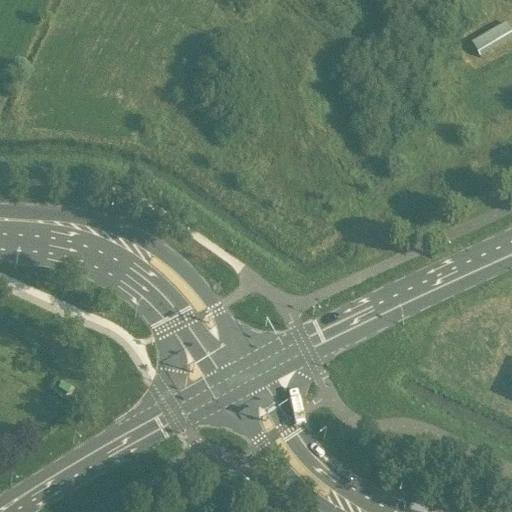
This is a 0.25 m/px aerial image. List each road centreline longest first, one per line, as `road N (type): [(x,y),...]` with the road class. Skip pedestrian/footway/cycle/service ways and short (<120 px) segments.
road 1 (primary): [(238,379),(194,303),(143,249),(107,234),(0,219)]
road 2 (primary): [(238,379),(511,250)]
road 3 (tertiary): [(10,511),(238,379)]
road 4 (tertiary): [(358,511),(318,486),(238,379)]
